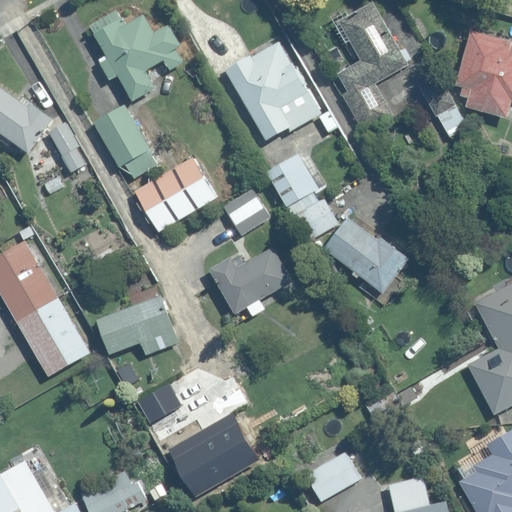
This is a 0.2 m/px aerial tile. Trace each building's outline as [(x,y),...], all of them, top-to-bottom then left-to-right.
[(362,56),(333,74),(368,129),(392,113),(373,84),(410,61),(374,5),(345,24),(340,15),(332,20),(348,44),(353,41),(362,56)] [(122,19),(95,34),(132,99),(153,87),(144,71),(163,60),(169,70),(183,63),(175,49),(180,47),(168,26),(153,34),(143,16),(125,26),(122,19)] [(470,97),(468,107),(511,118),(511,38),(473,28),(459,85),(463,86),(461,95),(470,97)] [(279,37),(229,67),(272,137),(292,125),(295,131),(325,113),(279,37)] [(441,75),(422,86),(453,137),(472,126),(441,75)] [(27,107),(0,87),(0,134),(27,153),(51,120),(29,105),(27,107)] [(124,106),(94,123),(120,167),(150,150),(124,106)] [(224,112),(209,121),(219,139),(234,131),(224,112)] [(69,122),(53,130),(73,171),(89,163),(69,122)] [(301,154),(270,171),(310,241),(340,225),(301,154)] [(253,186),(226,203),(246,235),(273,218),(253,186)] [(351,216),(328,250),(387,291),(414,252),(386,233),(382,238),(351,216)] [(62,295),(30,239),(0,255),(0,283),(20,319),(62,295)] [(233,254),(212,267),(239,311),(250,304),(256,314),(268,307),(263,298),(296,278),(275,244),(240,265),(233,254)] [(502,347),(471,363),(496,413),(511,405),(511,283),(478,301),(502,347)] [(132,307),(102,317),(113,350),(143,340),(147,353),(178,342),(159,285),(128,295),(132,307)] [(62,295),(20,319),(53,374),(94,351),(62,295)] [(229,368),(201,385),(219,416),(248,399),(229,368)] [(376,420),(379,418),(404,406),(396,390),(368,404),(376,420)] [(511,511),(511,430),(491,444),(496,452),(480,461),(483,467),(462,479),(481,511),(485,511),(488,511),(511,511)] [(324,501),(325,500),(363,478),(346,451),(307,474),(324,501)] [(28,458),(22,461),(0,473),(0,511),(57,511),(58,511),(28,458)] [(93,511),(122,511),(148,499),(132,468),(84,493),(93,511)] [(453,511),(451,502),(433,506),(426,475),(391,483),(397,511),(453,511)] [(82,511),(77,503),(61,511),(82,511)]
